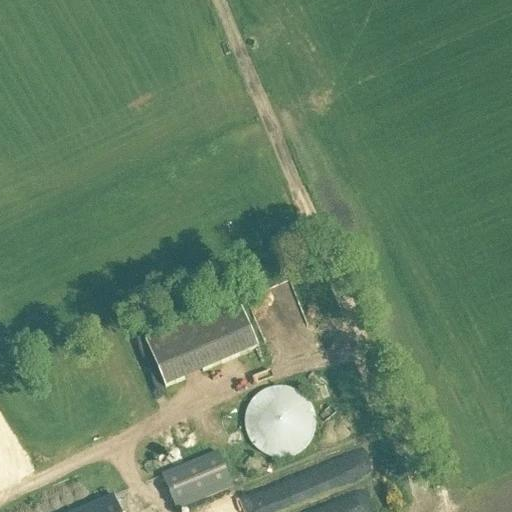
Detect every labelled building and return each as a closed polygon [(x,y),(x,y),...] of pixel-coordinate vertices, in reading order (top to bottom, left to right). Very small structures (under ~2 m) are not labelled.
[(149,353),(166,392),(258,352),(242,313),(149,353)] [(112,398),(144,385),(138,371),(106,383),(112,398)] [(315,421),(310,406),(299,395),(284,390),(268,392),(255,401),(246,414),(245,430),(250,445),(262,456),(277,461),(292,459),(305,450),(314,437),(315,421)] [(218,454),(161,478),(175,511),(182,511),(233,491),(218,454)] [(118,511),(112,498),(78,511),(118,511)]
